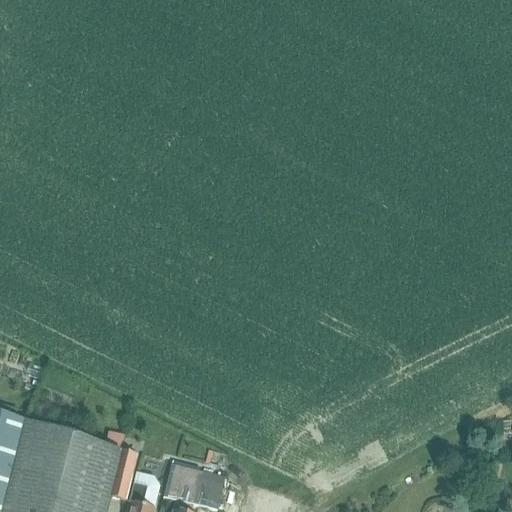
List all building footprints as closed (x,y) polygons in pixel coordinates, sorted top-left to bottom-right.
[(0,511),(105,511),(109,498),(119,452),(0,415),(0,511)] [(147,420),(140,435),(160,444),(167,429),(147,420)] [(126,502),(137,457),(119,452),(109,498),(126,502)] [(171,466),(164,500),(176,502),(173,511),(190,511),(191,506),(216,511),(223,478),(171,466)] [(154,511),(142,508),(147,489),(134,485),(127,511),(154,511)] [(492,495),(489,507),(501,510),(504,498),(492,495)]
